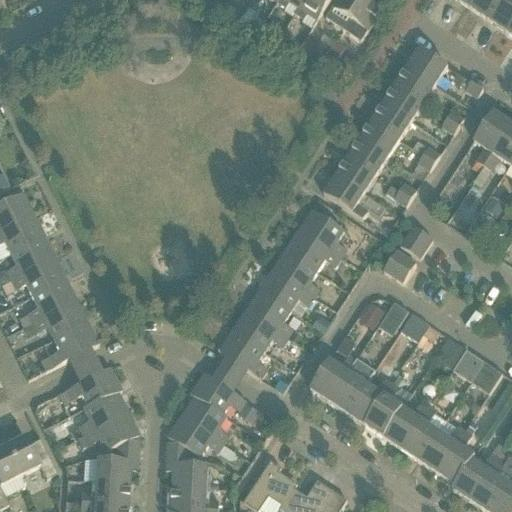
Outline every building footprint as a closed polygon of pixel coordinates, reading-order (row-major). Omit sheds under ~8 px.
[(295,19),(307,0),(281,0),(277,7),(285,12),(289,6),(298,12),(294,18),(295,19)] [(307,0),(295,19),(304,24),(302,27),(312,34),(318,25),(333,0),(307,0)] [(343,35),(365,0),(340,0),(332,12),(325,23),(343,35)] [(368,35),(390,1),(390,0),(365,0),(343,35),(361,46),(368,35)] [(471,13),(479,0),(453,0),(453,1),(471,13)] [(489,25),(504,0),(479,0),(471,13),(489,25)] [(507,37),(511,28),(511,0),(504,0),(489,25),(507,37)] [(322,67),(329,57),(319,50),(312,60),(322,67)] [(448,72),(419,53),(407,71),(436,90),(448,72)] [(339,64),(329,57),(322,67),(332,73),(339,64)] [(436,90),(407,71),(395,90),(424,108),(436,90)] [(483,95),(471,87),(466,96),(478,104),(483,95)] [(424,108),(395,90),(383,108),(412,126),(424,108)] [(412,126),(383,108),(371,126),(400,145),(412,126)] [(452,116),(447,124),(459,132),(464,124),(452,116)] [(483,171),(511,129),(493,117),(474,146),(485,153),(476,166),(483,171)] [(459,132),(447,124),(442,132),(454,140),(459,132)] [(400,145),(371,126),(359,144),(388,163),(400,145)] [(510,170),(511,167),(511,129),(483,171),(491,177),(500,164),(510,170)] [(388,163),(359,144),(347,162),(376,181),(388,163)] [(428,152),(423,160),(435,168),(440,160),(428,152)] [(435,168),(423,160),(418,168),(430,176),(435,168)] [(376,181),(347,162),(335,181),(364,199),(376,181)] [(1,179),(0,179),(0,193),(1,197),(9,193),(1,179)] [(364,199),(335,181),(323,199),(363,225),(368,216),(357,209),(364,199)] [(404,188),(399,196),(411,204),(416,196),(404,188)] [(411,204),(399,196),(394,204),(406,212),(411,204)] [(0,236),(33,220),(22,198),(0,208),(0,236)] [(312,215),(299,235),(341,263),(346,254),(337,248),(344,236),(312,215)] [(43,241),(33,220),(0,236),(0,248),(4,247),(9,259),(43,241)] [(413,231),(400,251),(410,258),(423,238),(414,232),(413,231)] [(341,263),(299,235),(286,256),(318,277),(325,266),(335,271),(341,263)] [(410,258),(420,264),(433,244),(423,238),(410,258)] [(10,286),(54,263),(43,241),(9,259),(16,271),(5,276),(10,286)] [(318,277),(286,256),(272,276),(314,304),(320,295),(310,288),(318,277)] [(383,276),(395,283),(398,285),(403,289),(416,269),(397,256),(383,276)] [(65,285),(54,263),(10,286),(15,295),(25,290),(31,302),(65,285)] [(314,304),(272,276),(259,296),(291,317),(298,306),(308,313),(314,304)] [(32,329),(76,306),(65,285),(31,302),(37,313),(27,319),(32,329)] [(291,317),(259,296),(246,316),(287,344),(294,335),(284,328),(291,317)] [(87,328),(76,306),(32,329),(36,338),(47,333),(53,345),(87,328)] [(370,307),(361,321),(374,330),(383,316),(370,307)] [(395,308),(380,330),(393,339),(408,317),(395,308)] [(287,344),(246,316),(232,337),(264,358),(272,346),(282,353),(287,344)] [(418,347),(429,331),(412,319),(401,336),(418,347)] [(109,373),(101,377),(95,366),(89,354),(98,350),(87,328),(53,345),(59,356),(48,361),(53,372),(67,365),(73,377),(79,389),(58,399),(63,410),(81,401),(86,412),(82,414),(83,415),(117,398),(121,396),(109,373)] [(234,398),(241,387),(248,376),(261,384),(267,374),(257,368),(264,358),(232,337),(219,357),(227,362),(220,373),(213,384),(205,379),(191,400),(194,403),(226,424),(227,422),(223,420),(230,410),(240,416),(246,406),(234,398)] [(444,366),(455,349),(447,343),(435,360),(444,366)] [(473,383),(484,368),(466,356),(452,377),(470,388),(473,383)] [(329,407),(357,364),(350,359),(341,373),(329,365),(310,394),(329,407)] [(347,419),(366,390),(365,389),(374,376),(357,364),(329,407),(347,419)] [(489,400),(503,378),(484,367),(484,368),(473,383),(470,388),(489,400)] [(365,431),(393,388),(386,383),(377,397),(366,390),(347,419),(365,431)] [(383,442),(402,413),(391,406),(400,392),(393,388),(365,431),(383,442)] [(128,420),(117,398),(83,415),(89,426),(78,431),(83,442),(128,420)] [(226,424),(194,403),(181,423),(223,450),(229,440),(219,434),(226,424)] [(401,454),(429,411),(422,407),(413,420),(402,413),(383,442),(401,454)] [(419,466),(438,437),(437,437),(444,427),(434,420),(436,416),(429,411),(401,454),(419,466)] [(83,442),(77,445),(82,454),(88,451),(98,445),(104,458),(136,442),(139,441),(128,420),(83,442)] [(200,464),(202,459),(207,452),(217,458),(223,450),(181,423),(168,443),(170,445),(200,464)] [(437,478),(465,435),(458,431),(449,444),(438,437),(419,466),(437,478)] [(455,490),(474,461),(463,454),(472,440),(465,435),(437,478),(455,490)] [(9,443),(2,447),(19,481),(39,471),(46,484),(57,479),(39,444),(29,449),(25,442),(12,448),(9,443)] [(138,447),(136,442),(104,458),(105,458),(104,465),(96,464),(94,487),(128,489),(129,475),(136,475),(138,447)] [(173,477),(172,491),(206,494),(208,471),(199,470),(200,464),(170,445),(168,449),(166,477),(173,477)] [(0,490),(19,481),(2,447),(0,447),(0,511),(2,511),(9,509),(0,492),(0,490)] [(470,506),(498,463),(491,458),(482,472),(472,465),(475,461),(474,461),(455,490),(452,494),(470,506)] [(497,482),(506,468),(498,463),(470,506),(479,511),(492,511),(508,489),(497,482)] [(243,508),(249,511),(262,511),(269,502),(282,510),(283,510),(294,493),(295,494),(297,490),(279,478),(281,473),(271,466),(243,508)] [(321,511),(332,496),(317,486),(307,502),(295,494),(294,493),(283,510),(282,510),(280,511),(321,511)] [(127,511),(128,489),(94,487),(94,499),(80,498),(80,508),(127,511)] [(511,511),(511,491),(508,489),(492,511),(511,511)] [(172,491),(171,511),(218,511),(219,506),(206,506),(206,494),(172,491)] [(343,511),(347,506),(332,496),(321,511),(343,511)]
